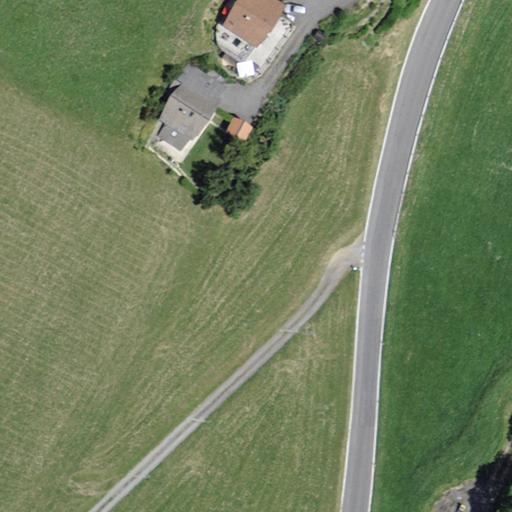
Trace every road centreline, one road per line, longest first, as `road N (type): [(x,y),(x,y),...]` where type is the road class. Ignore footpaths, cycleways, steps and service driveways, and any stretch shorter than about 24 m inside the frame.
road 1 (unclassified): [(447,0),(421,61),(383,217),(356,511)]
road 2 (track): [(97,511),(311,308),(336,267),(378,253)]
road 3 (residential): [(231,94),(244,95),(267,75),(331,0)]
